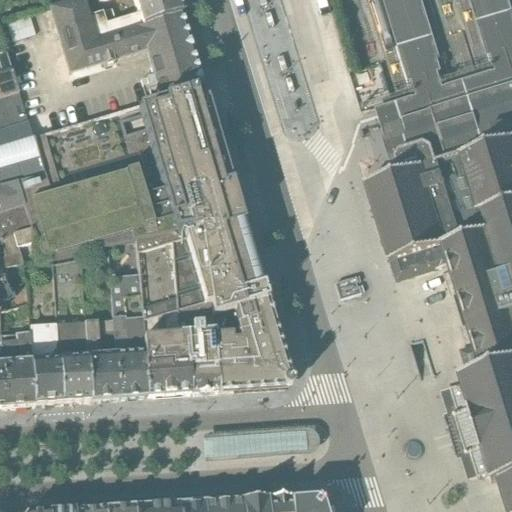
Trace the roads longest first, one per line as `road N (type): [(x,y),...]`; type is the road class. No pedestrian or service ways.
road 1 (residential): [(340,413),(216,0)]
road 2 (residential): [(0,494),(357,470)]
road 3 (residential): [(340,413),(0,437)]
